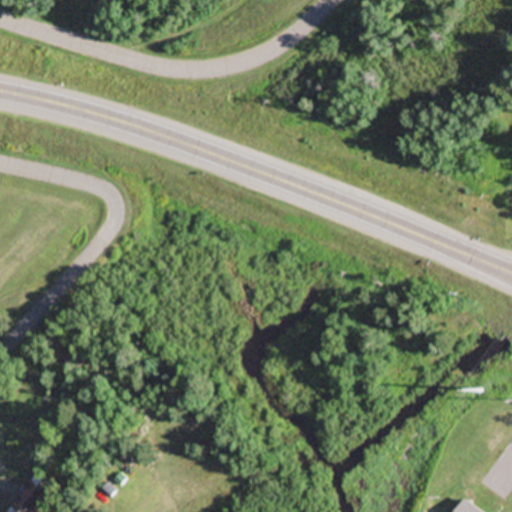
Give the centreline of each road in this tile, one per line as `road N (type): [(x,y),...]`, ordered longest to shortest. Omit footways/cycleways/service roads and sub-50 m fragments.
road 1 (primary): [(0,90),(157,133),(511,274)]
road 2 (residential): [(0,17),(160,67),(212,71),(280,45),(327,0)]
road 3 (residential): [(0,355),(112,231),(117,212)]
road 4 (residential): [(0,165),(99,188),(117,212)]
